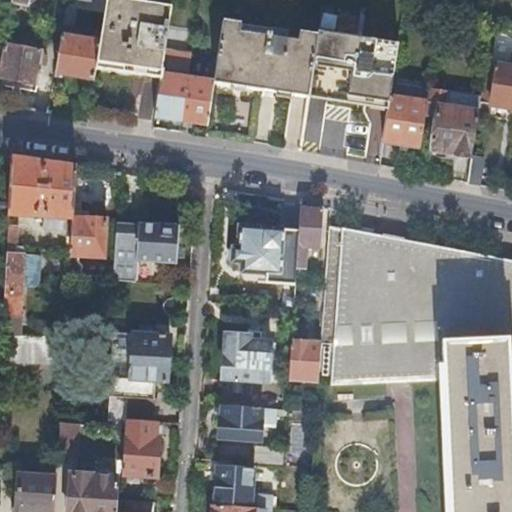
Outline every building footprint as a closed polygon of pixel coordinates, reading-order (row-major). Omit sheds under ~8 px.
[(11,0),(11,3),(65,12),(66,5),(66,0),(11,0)] [(105,11),(106,0),(66,0),(66,5),(105,11)] [(161,73),(163,57),(171,8),(163,6),(122,0),(106,0),(105,11),(102,27),(101,31),(100,40),(96,63),(153,72),(161,73)] [(393,66),(397,42),(359,35),(364,10),(321,2),(316,35),(308,89),(349,96),(388,101),(389,94),(393,66)] [(102,27),(105,11),(66,5),(65,12),(64,21),(96,26),(102,27)] [(308,89),(316,35),(299,33),(298,41),(237,32),(239,23),(223,20),(214,80),(214,81),(307,96),(308,89)] [(55,73),(94,79),(96,63),(100,40),(61,34),(55,73)] [(4,43),(0,65),(0,76),(38,82),(43,49),(4,43)] [(181,121),(187,76),(171,74),(172,71),(174,68),(176,58),(163,57),(161,73),(154,117),(181,121)] [(511,108),(511,65),(496,63),(496,64),(486,62),(480,96),(479,103),(511,108)] [(214,81),(214,80),(187,76),(181,121),(208,125),(214,81)] [(478,111),(479,103),(480,96),(429,87),(427,100),(425,112),(436,114),(431,148),(453,152),(453,153),(471,156),(471,155),(478,111)] [(349,96),(308,89),(307,96),(348,102),(386,109),(388,101),(349,96)] [(425,112),(427,100),(389,94),(388,101),(386,109),(381,140),(419,146),(425,112)] [(484,157),(471,155),(471,156),(467,182),(480,184),(484,157)] [(73,174),(74,166),(10,157),(7,213),(35,215),(36,206),(43,206),(42,227),(62,228),(62,217),(71,217),(72,191),(73,174)] [(90,175),(73,174),(72,191),(89,192),(90,175)] [(268,283),(294,285),(295,268),(295,266),(300,206),(301,201),(285,198),(283,226),(259,224),(259,226),(239,224),(237,245),(232,245),(231,260),(242,260),(242,270),(269,271),(268,283)] [(300,206),(295,266),(306,267),(308,247),(320,247),(323,208),(300,206)] [(67,276),(80,277),(81,265),(77,260),(78,255),(104,256),(106,219),(71,217),(67,276)] [(112,279),(134,281),(135,260),(175,263),(177,226),(174,225),(174,224),(159,223),(159,224),(116,221),(112,279)] [(16,225),(7,224),(5,252),(15,253),(15,245),(16,225)] [(317,380),(317,382),(391,380),(442,378),(441,340),(506,338),(508,375),(511,374),(511,260),(449,248),(356,230),(340,227),(340,229),(329,227),(322,307),(320,342),(317,380)] [(23,254),(27,254),(28,246),(15,245),(15,253),(23,254)] [(3,300),(2,315),(19,316),(22,269),(23,254),(15,253),(5,252),(3,300)] [(23,254),(22,269),(39,270),(40,255),(27,254),(23,254)] [(109,397),(153,399),(154,381),(166,382),(169,337),(130,333),(111,332),(107,397),(109,397)] [(0,360),(62,364),(63,336),(1,333),(0,344),(0,347),(0,360)] [(270,337),(226,334),(224,355),(223,355),(221,376),(266,380),(270,337)] [(441,340),(442,378),(444,411),(447,474),(448,511),(511,511),(511,455),(511,441),(509,384),(508,375),(506,338),(441,340)] [(287,377),(317,380),(320,342),(290,340),(287,377)] [(275,408),(284,409),(285,398),(286,391),(254,388),(252,406),(275,408)] [(107,426),(124,428),(124,420),(153,423),(154,399),(153,399),(109,397),(109,402),(107,426)] [(274,422),(275,408),(252,406),(221,403),(220,417),(218,417),(217,437),(258,440),(260,421),(274,422)] [(77,424),(80,424),(80,412),(59,411),(58,422),(77,424)] [(75,453),(77,424),(58,422),(57,452),(75,453)] [(123,436),(121,475),(156,477),(159,439),(123,436)] [(252,459),(277,461),(278,446),(254,444),(252,459)] [(213,504),(270,508),(271,494),(251,493),(253,467),(216,465),(213,504)] [(14,511),(53,511),(56,467),(35,466),(34,476),(17,475),(14,511)] [(66,511),(112,511),(115,477),(70,473),(66,511)] [(119,501),(118,511),(151,511),(152,503),(119,501)]
